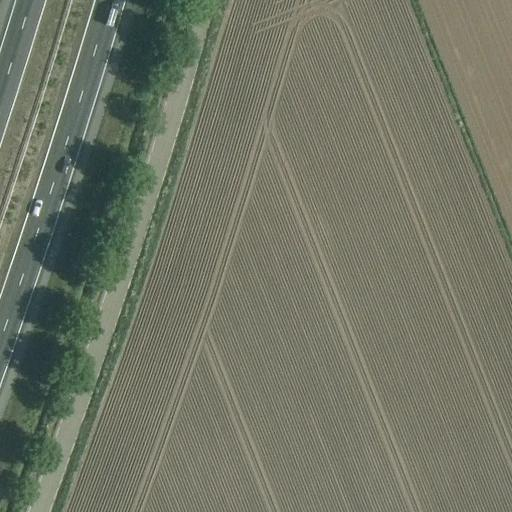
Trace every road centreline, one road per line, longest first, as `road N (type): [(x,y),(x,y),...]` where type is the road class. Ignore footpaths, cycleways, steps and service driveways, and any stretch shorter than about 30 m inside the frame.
road 1 (unclassified): [(40,511),(205,0)]
road 2 (motorway): [(0,334),(103,0)]
